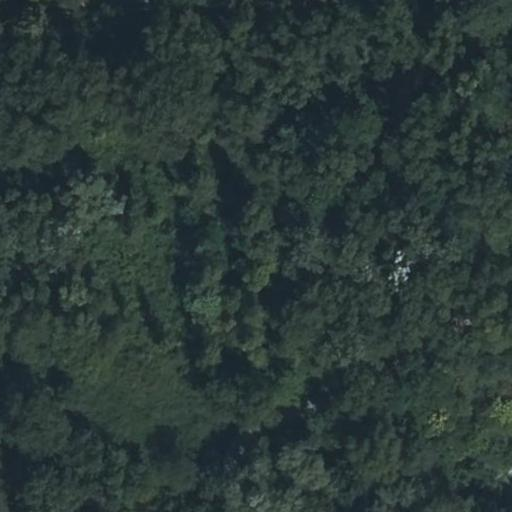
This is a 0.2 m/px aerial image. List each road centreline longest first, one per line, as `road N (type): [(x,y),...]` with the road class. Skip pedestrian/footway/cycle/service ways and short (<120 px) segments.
road 1 (track): [(511,298),(336,398),(258,422),(226,457),(237,511)]
road 2 (track): [(0,13),(223,0)]
